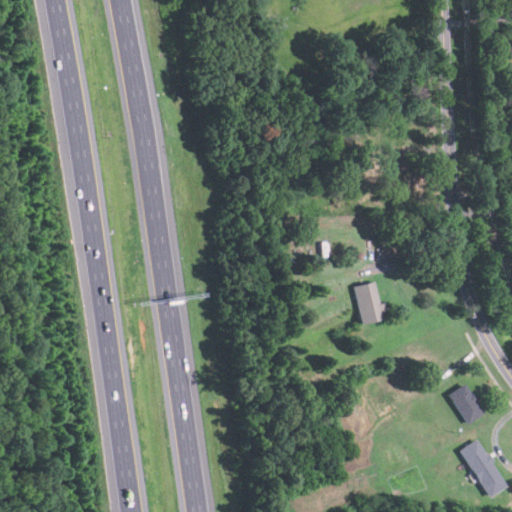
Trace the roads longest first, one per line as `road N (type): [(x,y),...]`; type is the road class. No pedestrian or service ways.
road 1 (motorway): [(199,511),(121,0)]
road 2 (motorway): [(57,0),(132,511)]
road 3 (residential): [(511,375),(461,269),(442,0)]
